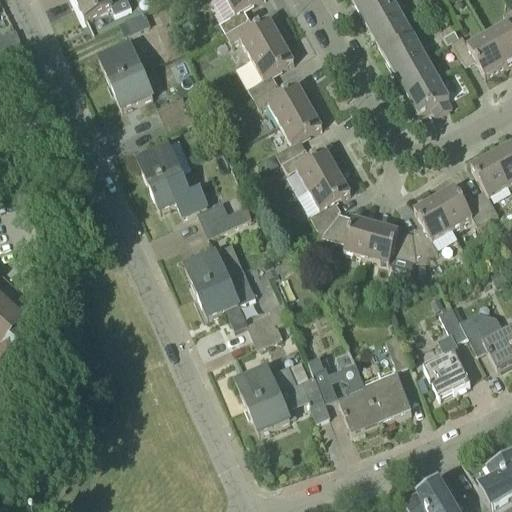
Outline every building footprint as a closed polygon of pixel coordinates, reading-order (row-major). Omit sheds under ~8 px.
[(70,0),(69,1),(81,27),(108,15),(111,23),(128,15),(120,0),(70,0)] [(147,0),(153,12),(163,7),(159,0),(147,0)] [(219,30),(225,40),(249,26),(249,25),(247,26),(241,17),(266,3),(263,0),(223,0),(235,21),(219,30)] [(361,22),(392,5),(389,0),(352,0),(350,2),(361,22)] [(422,0),(429,10),(436,6),(433,0),(422,0)] [(403,25),(392,5),(361,22),(373,42),(403,25)] [(436,6),(429,10),(435,21),(442,16),(436,6)] [(511,14),(503,20),(508,28),(487,40),(505,70),(511,66),(511,14)] [(119,30),(125,44),(150,33),(144,19),(119,30)] [(403,25),(373,42),(384,62),(414,44),(403,25)] [(240,46),(251,66),(282,48),(270,28),(253,38),(248,29),(250,27),(249,26),(225,40),(231,51),(240,46)] [(444,44),(455,38),(450,30),(439,37),(444,44)] [(4,41),(0,42),(0,59),(3,62),(4,61),(11,58),(23,53),(16,36),(4,41)] [(455,38),(444,44),(448,52),(452,49),(459,45),(455,38)] [(484,82),(505,70),(487,40),(467,52),(462,43),(459,45),(452,49),(464,71),(474,65),(484,82)] [(426,64),(414,44),(384,62),(395,82),(426,64)] [(247,95),(253,105),(278,92),(277,90),(275,92),(270,83),(294,69),(282,48),(251,66),(263,86),(247,95)] [(110,91),(141,77),(129,51),(99,65),(110,91)] [(426,64),(395,82),(407,101),(437,84),(426,64)] [(152,103),(141,77),(110,91),(121,117),(152,103)] [(449,104),(437,84),(407,101),(418,122),(436,112),(440,120),(436,122),(436,123),(451,114),(447,106),(449,104)] [(268,111),(280,131),(310,114),(298,93),(281,103),(276,94),(278,93),(278,92),(253,105),(259,116),(268,111)] [(162,127),(187,116),(182,103),(156,114),(162,127)] [(275,160),(281,171),(306,157),(305,156),(303,157),(298,148),(322,134),(310,114),(280,131),(291,151),(275,160)] [(187,116),(162,127),(167,139),(193,128),(187,116)] [(511,150),(491,162),(508,192),(511,190),(511,150)] [(148,193),(179,178),(168,153),(137,167),(148,193)] [(296,177),(307,197),(338,179),(327,159),(309,168),(304,159),(306,158),(306,157),(281,171),(287,181),(296,177)] [(279,169),(273,159),(267,163),(266,169),(269,175),(279,169)] [(508,192),(491,162),(471,174),(485,199),(475,205),(487,227),(498,221),(488,204),(508,192)] [(199,196),(189,200),(179,178),(148,193),(160,219),(177,211),(182,223),(206,212),(199,196)] [(350,200),(338,179),(307,197),(320,217),(309,223),(321,244),(340,221),(333,210),(350,200)] [(455,194),(434,205),(452,236),(472,224),(477,233),(487,227),(475,205),(465,211),(455,194)] [(452,236),(434,205),(414,217),(424,234),(412,241),(416,270),(437,258),(431,247),(452,236)] [(197,221),(202,232),(227,221),(222,210),(197,221)] [(207,244),(251,225),(246,213),(227,222),(227,221),(202,232),(207,244)] [(343,259),(366,265),(374,239),(363,236),(365,228),(355,226),(340,221),(321,244),(321,245),(346,251),(343,259)] [(391,264),(415,270),(416,270),(412,241),(397,237),(387,234),(384,242),(374,239),(366,265),(389,271),(391,264)] [(243,278),(232,252),(184,273),(195,299),(243,278)] [(492,281),(496,290),(505,286),(501,277),(492,281)] [(207,325),(238,311),(254,304),(243,278),(195,299),(207,325)] [(0,415),(21,364),(22,364),(24,363),(24,362),(26,360),(27,359),(27,358),(28,356),(28,355),(28,353),(27,352),(27,351),(26,349),(25,348),(24,347),(22,346),(27,340),(21,335),(26,330),(0,305),(0,415)] [(442,314),(439,307),(432,310),(436,317),(442,314)] [(251,344),(276,333),(290,326),(284,310),(268,317),(270,322),(247,332),(251,344)] [(452,350),(467,343),(459,329),(452,315),(438,322),(452,350)] [(511,370),(511,329),(497,337),(499,340),(484,348),(471,323),(459,329),(467,343),(476,362),(487,357),(498,377),(511,370)] [(281,345),(276,333),(251,344),(256,355),(281,345)] [(397,343),(385,347),(396,376),(408,371),(397,343)] [(470,391),(469,389),(455,360),(424,374),(439,406),(470,391)] [(336,404),(325,376),(324,377),(319,365),(307,370),(314,385),(324,410),(336,404)] [(329,423),(324,410),(314,385),(310,386),(301,367),(269,381),(266,375),(235,388),(258,441),(290,427),(296,424),(292,414),(306,408),(315,429),(329,423)] [(366,396),(367,398),(380,432),(411,419),(397,384),(366,396)] [(380,432),(367,398),(338,409),(352,443),(380,432)] [(511,459),(510,457),(471,482),(470,482),(488,511),(495,511),(511,501),(511,459)] [(451,511),(438,491),(437,491),(405,511),(451,511)]
